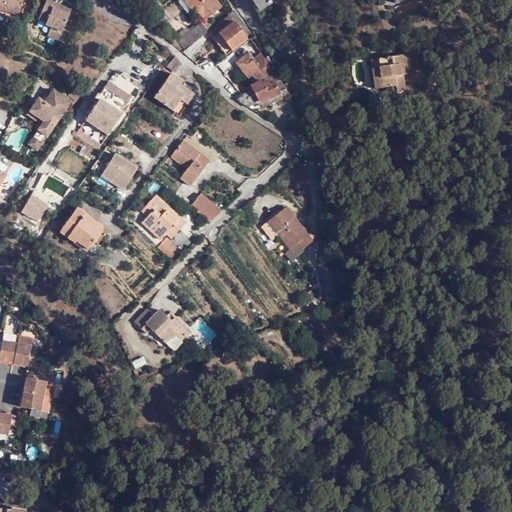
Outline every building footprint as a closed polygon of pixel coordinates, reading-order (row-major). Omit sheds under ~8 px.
[(24,0),(0,0),(0,10),(20,16),(24,0)] [(49,17),(46,23),(45,26),(51,29),(49,34),(59,38),(71,11),(47,0),(41,13),(49,17)] [(216,0),(182,0),(190,10),(192,8),(201,20),(220,5),(216,0)] [(251,0),(261,14),(281,0),(251,0)] [(39,19),(46,23),(49,17),(41,13),(39,19)] [(212,25),(207,29),(212,35),(216,32),(229,49),(245,37),(227,13),(212,25)] [(176,19),(169,28),(177,38),(185,47),(185,48),(207,29),(212,25),(206,19),(201,23),(199,20),(188,29),(183,23),(176,19)] [(224,52),(229,49),(216,32),(212,35),(224,52)] [(171,44),(179,51),(185,47),(177,38),(171,44)] [(240,57),(245,64),(253,58),(248,51),(240,57)] [(253,58),(245,64),(252,72),(249,75),(253,81),(257,79),(269,68),(258,53),(253,58)] [(171,57),(166,64),(174,69),(179,62),(171,57)] [(397,89),(398,94),(407,93),(404,78),(414,77),(410,57),(379,62),(381,71),(384,91),(391,90),(397,89)] [(290,95),(273,69),(273,70),(243,92),(236,98),(246,105),(254,102),(276,93),(280,98),(290,95)] [(106,134),(121,113),(120,112),(138,86),(134,84),(136,81),(123,71),(121,74),(116,70),(99,92),(98,91),(95,94),(99,96),(83,118),(106,134)] [(168,70),(151,93),(179,113),(194,93),(179,83),(182,79),(168,70)] [(377,92),(384,91),(381,71),(374,72),(373,72),(377,92)] [(237,78),(232,82),(238,90),(244,86),(237,78)] [(138,86),(143,90),(145,87),(136,81),(134,84),(138,86)] [(32,135),(41,141),(71,101),(53,88),(50,93),(45,100),(40,97),(39,96),(29,109),(44,119),(32,135)] [(45,91),(40,97),(45,100),(50,93),(45,91)] [(260,107),(280,98),(276,93),(254,102),(260,107)] [(308,123),(302,113),(297,127),(308,123)] [(77,128),(73,132),(96,149),(99,143),(77,128)] [(35,148),(41,141),(32,135),(27,142),(35,148)] [(194,159),(200,151),(184,137),(171,154),(187,167),(179,176),(189,184),(198,173),(193,169),(199,163),(194,159)] [(210,159),(200,151),(194,159),(199,163),(204,167),(210,159)] [(136,167),(113,152),(100,172),(122,187),(136,167)] [(198,173),(204,167),(199,163),(193,169),(198,173)] [(49,203),(30,193),(20,212),(39,222),(49,203)] [(166,208),(168,205),(154,193),(140,208),(146,213),(141,219),(158,236),(164,231),(171,236),(176,230),(170,224),(176,217),(166,208)] [(200,193),(189,205),(209,221),(221,210),(200,193)] [(76,205),(57,230),(85,250),(103,225),(76,205)] [(185,221),(168,205),(166,208),(176,217),(170,224),(176,230),(185,221)] [(287,209),(268,222),(278,234),(290,250),(296,246),(301,252),(313,243),(287,209)] [(272,238),(278,234),(268,222),(263,227),(272,238)] [(165,237),(155,247),(171,262),(180,251),(165,237)] [(301,252),(296,246),(290,250),(284,255),(291,264),(303,254),(301,252)] [(328,262),(318,265),(327,301),(338,297),(328,262)] [(253,274),(245,278),(256,296),(258,295),(265,306),(270,303),(253,274)] [(171,322),(167,317),(160,311),(155,317),(148,311),(136,323),(147,334),(151,331),(163,342),(168,337),(172,339),(176,336),(182,341),(189,333),(175,318),(171,322)] [(15,341),(30,343),(31,335),(16,332),(15,341)] [(183,342),(182,341),(176,336),(172,339),(168,337),(163,342),(172,352),(183,342)] [(15,341),(0,337),(0,358),(11,361),(15,341)] [(30,343),(15,341),(11,361),(25,364),(30,343)] [(143,357),(132,362),(135,369),(146,363),(143,357)] [(45,378),(24,374),(21,390),(42,393),(50,395),(53,380),(45,378)] [(42,393),(21,390),(18,404),(39,407),(47,409),(50,395),(42,393)] [(0,431),(7,433),(10,413),(0,410),(0,431)] [(18,414),(10,413),(7,433),(14,434),(18,414)]
